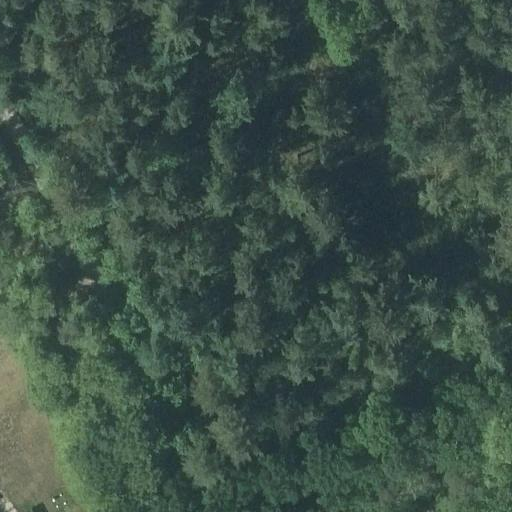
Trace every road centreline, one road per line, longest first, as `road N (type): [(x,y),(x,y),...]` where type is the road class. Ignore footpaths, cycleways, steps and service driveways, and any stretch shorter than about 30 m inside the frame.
road 1 (track): [(0,81),(204,455)]
road 2 (track): [(511,327),(444,370),(204,455)]
road 3 (track): [(204,455),(96,511)]
